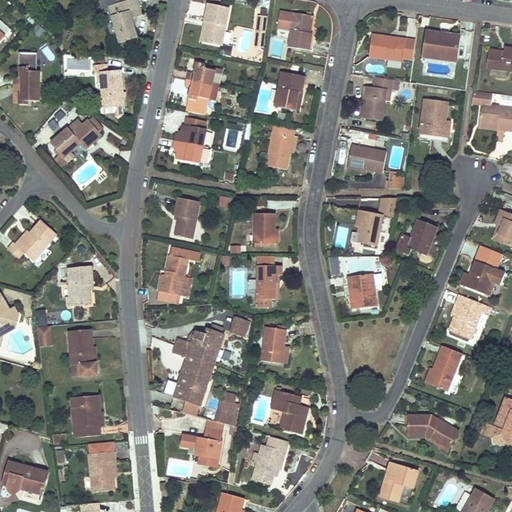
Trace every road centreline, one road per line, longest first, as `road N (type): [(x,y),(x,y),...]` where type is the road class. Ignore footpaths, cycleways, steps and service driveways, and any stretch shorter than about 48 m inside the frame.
road 1 (residential): [(344,413),(311,218),(351,0)]
road 2 (residential): [(344,413),(378,414),(396,391),(478,174)]
road 3 (residential): [(149,511),(126,280),(129,230)]
road 4 (residential): [(129,230),(174,0)]
road 5 (residential): [(511,16),(373,0)]
